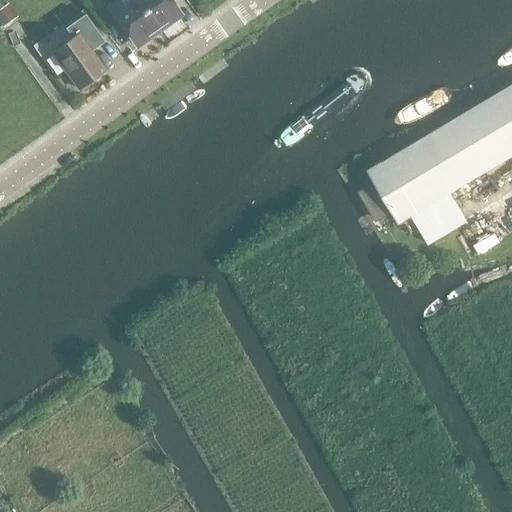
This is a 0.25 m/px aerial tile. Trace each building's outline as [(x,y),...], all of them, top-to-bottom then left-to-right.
[(157,29),(136,0),(105,0),(111,7),(109,8),(135,45),(137,44),(141,43),(145,41),(148,38),(150,35),(150,34),(157,29)] [(136,0),(157,29),(165,24),(169,23),(173,21),(176,19),(178,15),(177,14),(179,13),(169,0),(136,0)] [(10,2),(0,6),(0,17),(1,21),(16,15),(10,2)] [(85,14),(66,28),(63,24),(32,46),(53,74),(62,67),(78,89),(81,87),(84,87),(89,83),(90,80),(104,70),(91,52),(92,46),(102,38),(85,14)] [(376,181),(360,191),(376,219),(393,209),(401,223),(411,217),(428,245),(467,222),(451,193),(511,156),(511,83),(369,169),(376,181)]
